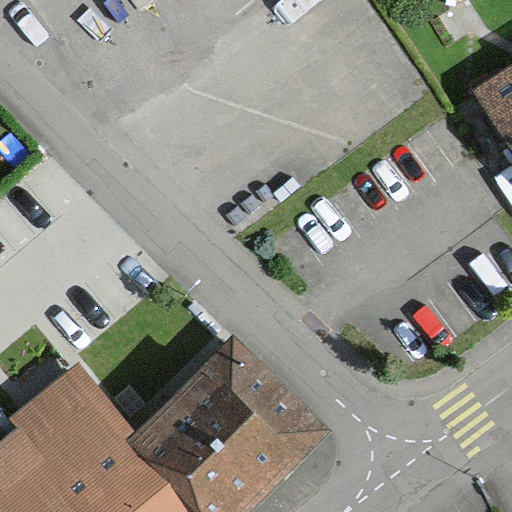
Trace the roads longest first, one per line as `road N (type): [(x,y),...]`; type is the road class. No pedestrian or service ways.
road 1 (residential): [(0,63),(403,470)]
road 2 (residential): [(511,392),(403,470)]
